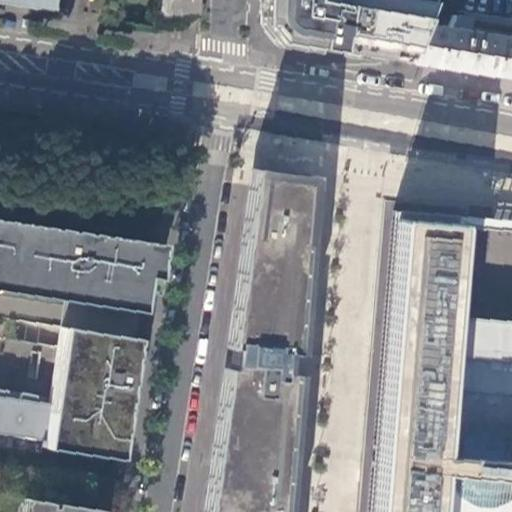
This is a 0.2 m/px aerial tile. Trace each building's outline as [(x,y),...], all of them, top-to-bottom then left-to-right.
[(107,0),(107,4),(101,3),(99,21),(117,24),(119,0),(107,0)] [(199,0),(157,0),(156,23),(180,27),(199,12),(199,0)] [(257,0),(257,23),(275,42),(302,46),(371,55),(386,57),(386,54),(407,57),(419,25),(428,0),(257,0)] [(450,15),(444,28),(462,31),(464,17),(450,15)] [(507,76),(511,41),(511,38),(462,31),(444,28),(419,25),(407,57),(406,60),(458,68),(507,76)] [(282,511),(293,373),(289,373),(291,353),(294,353),(308,178),(248,168),(224,347),(229,348),(228,359),(226,368),(221,367),(201,511),(282,511)] [(511,511),(511,219),(392,210),(367,511),(511,511)] [(158,242),(0,219),(0,282),(139,304),(143,276),(154,278),(158,242)] [(139,304),(0,282),(0,289),(63,299),(138,310),(139,304)] [(63,299),(59,326),(100,332),(134,337),(138,310),(63,299)] [(117,451),(134,337),(100,332),(59,326),(48,396),(47,403),(42,440),(117,451)] [(4,397),(5,390),(0,389),(0,433),(12,435),(18,399),(17,399),(4,397)] [(18,392),(5,390),(4,397),(17,399),(18,392)] [(33,401),(34,394),(18,392),(17,399),(18,399),(12,435),(41,440),(42,440),(47,403),(46,403),(33,401)] [(48,396),(34,394),(33,401),(46,403),(47,403),(48,396)] [(117,451),(42,440),(41,447),(116,458),(117,451)] [(24,511),(26,498),(19,497),(17,511),(24,511)] [(95,511),(96,508),(51,502),(26,498),(24,511),(95,511)]
